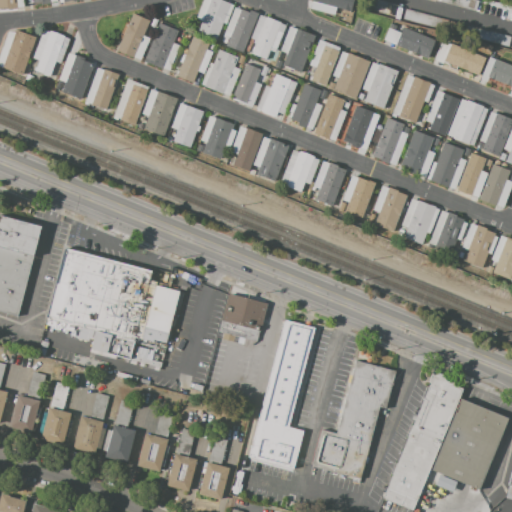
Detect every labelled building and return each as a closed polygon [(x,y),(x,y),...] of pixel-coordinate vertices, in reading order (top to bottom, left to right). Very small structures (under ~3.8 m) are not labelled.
[(0,0),(22,0),(23,8),(7,9),(7,8),(0,8),(0,0)] [(197,33),(202,22),(195,19),(203,0),(220,0),(233,6),(225,23),(222,22),(214,40),(197,33)] [(309,10),(311,0),(353,0),(350,12),(335,8),(333,16),(309,10)] [(438,1),(438,0),(474,0),(478,1),(475,11),(438,1)] [(234,7),(241,10),(241,9),(248,12),(250,9),(259,13),(241,53),(225,46),(226,44),(229,38),(223,35),(222,35),(234,7)] [(406,9),(454,22),(452,31),(403,18),(406,9)] [(133,13),(149,21),(143,35),(150,38),(140,61),(116,50),(133,13)] [(251,53),(256,40),(250,38),(260,15),(285,26),(274,52),(269,50),(265,60),(251,53)] [(153,18),(158,20),(155,28),(149,26),(153,18)] [(158,23),(179,32),(173,44),(179,46),(168,71),(142,59),(158,23)] [(289,27),(316,36),(299,74),(280,65),(285,53),(279,50),(289,27)] [(435,40),(427,59),(395,45),(400,34),(403,27),(435,40)] [(69,38),(59,63),(56,62),(51,76),(35,70),(39,61),(33,58),(44,29),(69,38)] [(395,45),(383,40),(388,29),(394,31),(400,34),(395,45)] [(507,46),(480,39),(482,29),(509,36),(507,46)] [(37,37),(22,76),(0,67),(0,51),(8,31),(16,32),(16,30),(37,37)] [(183,39),(185,33),(191,36),(188,41),(183,39)] [(220,42),(223,35),(229,38),(226,44),(220,42)] [(175,76),(181,63),(179,62),(183,54),(185,55),(193,37),(209,44),(206,50),(212,53),(203,73),(197,71),(191,83),(175,76)] [(310,81),(316,67),(309,64),(318,39),(340,48),(325,86),(310,81)] [(476,55),(470,70),(464,67),(462,72),(441,63),(449,44),(476,55)] [(438,62),(431,59),(436,47),(443,50),(438,62)] [(218,49),(237,58),(233,67),(240,70),(228,97),(199,84),(214,51),(217,52),(218,49)] [(341,51),(369,63),(355,99),(333,90),(338,78),(331,76),(341,51)] [(81,101),(54,90),(68,53),(74,55),(74,54),(90,60),(89,63),(95,65),(81,101)] [(499,61),(489,84),(482,81),(492,58),(499,61)] [(511,89),(498,83),(500,79),(495,77),(502,59),(511,63),(511,89)] [(363,101),(367,91),(361,89),(372,62),(398,72),(383,109),(363,101)] [(231,99),(247,63),(261,69),(255,83),(260,85),(250,108),(231,99)] [(119,74),(105,110),(84,102),(97,68),(103,70),(104,69),(119,74)] [(34,76),(32,81),(25,78),(27,73),(34,76)] [(275,74),(296,84),(282,116),(276,113),(274,118),(259,111),(260,109),(255,107),(264,85),(269,87),(275,74)] [(407,74),(433,85),(426,102),(422,101),(413,125),(391,116),(407,74)] [(133,125),(113,117),(127,79),(147,87),(133,125)] [(311,130),(288,121),(290,117),(287,116),(292,103),(295,104),(303,83),(320,90),(315,103),(320,105),(311,130)] [(176,98),(162,136),(143,129),(147,117),(140,114),(149,89),(156,92),(157,91),(176,98)] [(428,131),(431,123),(425,121),(437,91),(458,100),(444,137),(428,131)] [(312,134),(328,94),(343,100),(340,109),(346,112),(334,141),(328,138),(327,140),(312,134)] [(461,99),(486,109),(471,146),(446,136),(461,99)] [(190,148),(172,141),(177,129),(171,127),(180,103),(204,112),(190,148)] [(338,142),(350,111),(354,113),(355,112),(371,119),(371,120),(376,122),(364,152),(338,142)] [(497,156),(480,150),(483,142),(479,141),(490,112),(511,120),(497,156)] [(232,124),(231,129),(235,131),(229,145),(225,143),(219,160),(201,153),(203,147),(205,143),(199,140),(208,116),(214,119),(215,117),(232,124)] [(403,124),(401,131),(402,132),(407,134),(394,165),(389,163),(388,165),(380,162),(381,160),(372,157),(388,118),(403,124)] [(511,164),(505,162),(511,148),(503,145),(511,122),(511,164)] [(248,171),(233,165),(239,149),(231,146),(239,127),(246,129),(247,128),(262,133),(248,171)] [(398,169),(414,130),(432,137),(427,151),(433,153),(424,177),(418,175),(417,176),(406,171),(406,172),(398,169)] [(288,146),(275,181),(256,174),(258,167),(253,165),(263,137),(288,146)] [(462,150),(459,158),(465,160),(454,190),(426,179),(433,162),(436,163),(444,142),(462,150)] [(462,155),(465,148),(470,150),(467,158),(462,155)] [(300,192),(279,184),(292,150),(299,153),(299,151),(314,157),(313,159),(319,161),(309,185),(303,183),(300,192)] [(456,190),(470,153),(485,159),(480,171),(486,174),(476,198),(456,190)] [(344,171),(331,205),(315,199),(318,190),(312,188),(322,161),(329,164),(329,162),(338,165),(337,168),(344,171)] [(492,164),(510,171),(506,180),(511,181),(511,184),(503,208),(478,198),(492,164)] [(361,219),(344,213),(348,202),(341,200),(350,175),(357,178),(358,176),(375,183),(361,219)] [(406,195),(392,231),(374,225),(379,213),(372,210),(381,186),(406,195)] [(421,244),(402,237),(406,227),(401,225),(411,199),(417,201),(417,200),(434,207),(434,208),(438,209),(429,234),(425,233),(421,244)] [(344,203),(341,213),(336,211),(340,202),(344,203)] [(467,221),(460,241),(455,239),(450,252),(428,243),(440,211),(447,213),(448,212),(457,215),(456,217),(467,221)] [(0,215),(40,226),(16,316),(0,311),(0,215)] [(495,233),(494,236),(496,237),(490,254),(487,253),(481,269),(462,262),(467,250),(461,248),(470,224),(476,226),(476,225),(486,229),(485,230),(495,233)] [(511,241),(511,274),(510,280),(492,273),(496,262),(490,260),(499,235),(507,238),(506,239),(511,241)] [(64,246),(153,269),(149,281),(166,285),(166,287),(180,290),(166,344),(159,342),(155,357),(143,354),(143,357),(162,362),(161,367),(90,349),(94,331),(74,325),(73,332),(59,328),(58,330),(53,329),(53,327),(43,324),(64,246)] [(222,321),(229,294),(266,303),(259,331),(222,321)] [(282,319),(313,327),(288,427),(302,430),(292,470),(247,458),(282,319)] [(48,342),(46,349),(40,347),(42,341),(48,342)] [(40,348),(46,350),(44,356),(38,355),(40,348)] [(72,353),(107,363),(105,373),(69,364),(72,353)] [(355,360),(394,370),(384,408),(377,407),(359,479),(311,467),(320,431),(336,435),(355,360)] [(39,401),(25,397),(32,371),(46,375),(39,401)] [(462,389),(412,511),(381,499),(431,376),(462,389)] [(49,407),(56,381),(69,384),(62,410),(49,407)] [(102,422),(89,418),(96,393),(109,397),(102,422)] [(31,433),(9,427),(18,395),(25,397),(39,401),(31,433)] [(460,398),(507,417),(477,490),(430,471),(460,398)] [(113,425),(120,400),(132,403),(126,428),(113,425)] [(71,413),(63,444),(41,438),(49,407),(62,410),(71,413)] [(167,440),(153,436),(160,409),(174,413),(167,440)] [(94,453),(72,447),(80,416),(89,418),(102,422),(94,453)] [(134,430),(125,462),(105,457),(113,425),(126,428),(134,430)] [(175,453),(182,428),(194,432),(187,456),(175,453)] [(159,472),(136,466),(145,434),(153,436),(167,440),(159,472)] [(207,462),(214,437),(226,440),(219,466),(207,462)] [(196,458),(187,491),(166,485),(175,453),(187,456),(196,458)] [(220,500),(199,495),(207,462),(219,466),(228,468),(220,500)] [(235,472),(242,474),(239,486),(241,486),(239,494),(237,494),(236,496),(231,494),(232,492),(230,492),(231,488),(233,488),(235,478),(233,478),(235,472)] [(0,511),(0,503),(2,496),(25,502),(22,511),(0,511)] [(233,502),(235,497),(247,501),(245,507),(233,502)]
